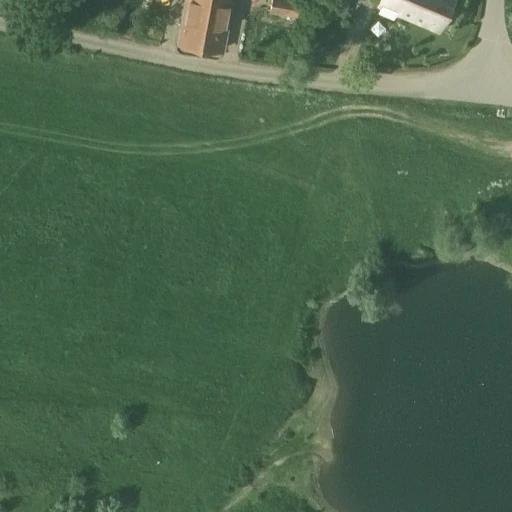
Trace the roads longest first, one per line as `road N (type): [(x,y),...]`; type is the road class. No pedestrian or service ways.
road 1 (unclassified): [(495,93),(229,70),(0,25)]
road 2 (track): [(299,127),(345,108),(488,146),(511,143)]
